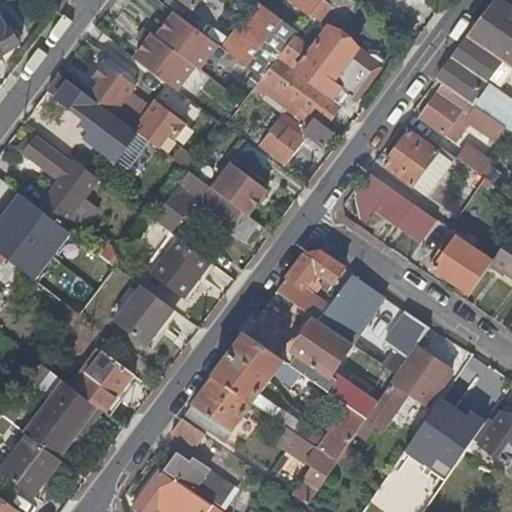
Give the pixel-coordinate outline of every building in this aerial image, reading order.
[(182,0),(195,10),(202,0),(182,0)] [(346,21),(359,4),(354,0),(323,0),(309,18),(298,32),(256,0),(220,0),(218,2),(234,15),(219,34),(213,29),(207,37),(202,45),(209,53),(263,94),(263,78),(302,108),(317,119),(327,127),(343,107),(340,105),(349,93),(358,100),(369,85),(383,67),(381,66),(385,60),(378,55),(373,56),(372,58),(344,36),(346,33),(346,30),(335,21),(325,35),(316,29),(322,21),(328,20),(334,12),(346,21)] [(290,0),(289,2),(309,18),(323,0),(290,0)] [(498,0),(471,37),(504,60),(511,66),(511,6),(504,1),(505,0),(498,0)] [(0,56),(22,44),(21,42),(23,39),(23,36),(19,29),(14,29),(12,27),(9,29),(2,17),(0,16),(0,56)] [(208,52),(168,20),(150,38),(193,72),(208,52)] [(473,103),(504,60),(471,37),(439,80),(445,84),(471,102),(473,103)] [(150,38),(130,63),(171,95),(193,72),(150,38)] [(193,72),(248,113),(262,95),(263,94),(209,53),(208,52),(193,72)] [(109,110),(130,89),(97,65),(77,87),(109,110)] [(295,116),(302,108),(263,78),(263,94),(262,95),(295,116)] [(41,118),(108,173),(130,134),(61,84),(41,118)] [(464,111),(471,102),(445,84),(423,116),(448,134),(449,133),(454,136),(465,122),(460,118),(464,111)] [(511,117),(484,98),(478,107),(506,126),(511,130),(511,117)] [(469,115),(476,105),(473,103),(471,102),(464,111),(469,115)] [(497,140),(506,126),(478,107),(468,120),(497,140)] [(179,128),(147,108),(130,134),(161,156),(179,128)] [(324,146),(335,133),(327,127),(317,119),(306,132),(324,146)] [(261,148),(286,167),(305,141),(295,133),(299,128),(292,122),(278,140),(271,134),(261,148)] [(441,152),(412,132),(388,167),(417,187),(441,152)] [(62,181),(41,209),(65,226),(101,178),(77,160),(73,164),(38,138),(26,154),(62,181)] [(469,145),(460,158),(483,174),(493,161),(469,145)] [(260,171),(269,160),(252,146),(243,157),(260,171)] [(456,188),(473,200),(482,187),(488,178),(483,174),(460,158),(448,149),(440,160),(464,177),(456,188)] [(217,190),(249,214),(268,189),(236,165),(217,190)] [(247,239),(260,222),(249,214),(217,190),(191,171),(155,218),(171,230),(194,200),(247,239)] [(398,225),(414,203),(372,173),(356,196),(361,218),(367,223),(377,210),(398,225)] [(0,204),(12,189),(13,187),(0,177),(0,204)] [(490,192),(496,183),(488,178),(482,187),(490,192)] [(0,204),(0,212),(102,286),(117,266),(12,189),(0,204)] [(436,231),(432,229),(415,253),(409,261),(419,268),(435,244),(430,240),(434,235),(436,231)] [(511,235),(494,262),(511,275),(511,235)] [(183,298),(211,260),(179,236),(151,273),(183,298)] [(457,236),(448,249),(434,269),(471,295),(494,262),(457,236)] [(429,266),(434,269),(448,249),(444,247),(443,246),(429,266)] [(321,250),(306,254),(278,292),(312,315),(323,300),(306,288),(312,279),(329,291),(346,268),(321,250)] [(353,344),(388,294),(355,271),(319,320),(353,344)] [(148,345),(175,309),(143,284),(116,320),(148,345)] [(408,308),(374,357),(398,374),(418,346),(432,324),(408,308)] [(332,377),(355,344),(353,344),(319,320),(316,318),(293,351),(300,356),(293,366),(306,375),(352,406),(369,417),(370,415),(376,407),(332,377)] [(255,403),(286,361),(247,334),(216,376),(255,403)] [(454,371),(418,346),(398,374),(376,407),(370,415),(378,420),(387,426),(411,391),(430,404),(454,371)] [(106,353),(78,390),(103,409),(108,413),(136,375),(106,353)] [(472,385),(487,362),(473,353),(458,375),(472,385)] [(233,431),(255,403),(216,376),(195,405),(188,414),(220,436),(226,427),(233,431)] [(90,427),(103,409),(78,390),(65,381),(26,432),(29,434),(60,458),(78,434),(86,423),(90,427)] [(267,397),(260,406),(268,412),(289,426),(303,435),(309,426),(267,397)] [(352,406),(322,449),(339,460),(349,446),(361,429),(369,417),(352,406)] [(286,430),(289,426),(268,412),(262,420),(283,435),(286,430)] [(491,428),(486,424),(475,440),(511,466),(511,419),(502,412),(491,428)] [(0,433),(3,436),(13,422),(3,415),(0,418),(0,433)] [(378,420),(370,415),(369,417),(361,429),(368,434),(378,420)] [(197,447),(207,434),(185,418),(175,432),(197,447)] [(437,431),(425,422),(409,446),(416,451),(423,442),(427,444),(437,431)] [(82,437),(90,427),(86,423),(78,434),(82,437)] [(306,480),(319,489),(339,460),(322,449),(319,447),(303,435),(289,426),(286,430),(295,436),(291,442),(313,456),(308,463),(314,467),(306,480)] [(33,495),(61,459),(60,458),(29,434),(1,471),(33,495)] [(366,458),(349,446),(339,460),(356,472),(366,458)] [(180,454),(170,468),(199,488),(200,486),(229,506),(241,488),(196,457),(193,462),(180,454)] [(227,511),(228,511),(168,471),(166,473),(162,470),(135,507),(142,511),(156,511),(161,506),(170,511),(227,511)] [(319,489),(306,480),(296,495),(309,504),(319,489)] [(433,511),(445,496),(432,487),(416,511),(418,511),(433,511)] [(0,511),(17,511),(19,510),(0,494),(0,511)] [(369,507),(373,511),(382,511),(392,503),(383,494),(369,507)]
